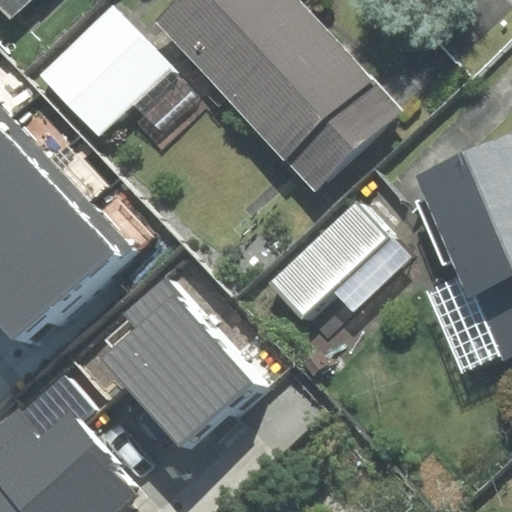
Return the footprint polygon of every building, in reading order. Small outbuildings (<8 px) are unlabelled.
[(0,0),(0,5),(10,16),(26,0),(0,0)] [(401,109),(297,0),(179,0),(157,22),(315,189),(401,109)] [(40,75),(99,137),(171,70),(112,7),(40,75)] [(0,128),(0,194),(32,165),(0,128)] [(511,133),(417,176),(462,275),(430,290),(465,367),(500,352),(503,359),(511,355),(511,133)] [(32,165),(0,194),(0,274),(73,208),(32,165)] [(269,283),(302,317),(332,289),(354,312),(409,261),(355,203),(269,283)] [(73,208),(0,274),(0,316),(17,334),(111,250),(73,208)] [(275,386),(177,280),(101,351),(198,456),(275,386)] [(0,431),(0,460),(45,511),(136,511),(152,498),(52,385),(0,431)] [(45,511),(0,460),(0,511),(45,511)] [(256,511),(241,495),(223,511),(256,511)]
